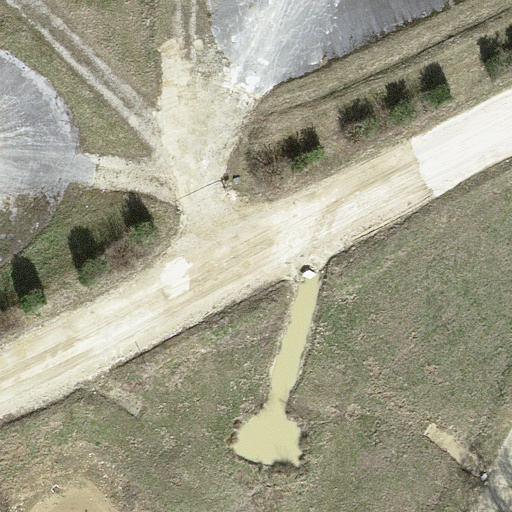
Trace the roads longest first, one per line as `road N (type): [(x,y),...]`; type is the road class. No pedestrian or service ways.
road 1 (track): [(0,373),(511,130)]
road 2 (track): [(217,84),(193,181),(229,264)]
